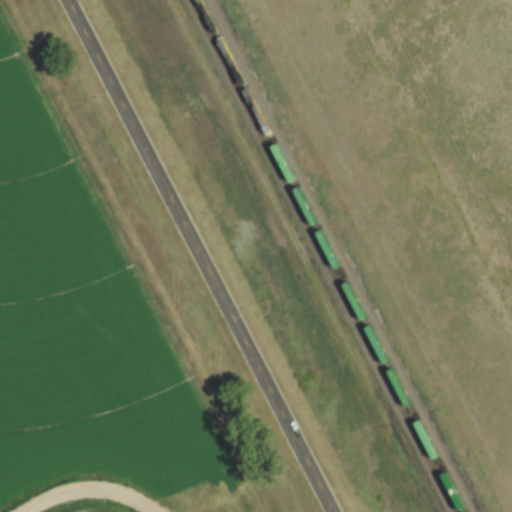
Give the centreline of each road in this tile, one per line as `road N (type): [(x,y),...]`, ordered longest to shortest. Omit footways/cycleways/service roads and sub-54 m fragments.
road 1 (primary): [(333,511),(69,0)]
road 2 (residential): [(26,511),(85,489),(129,495),(156,511)]
